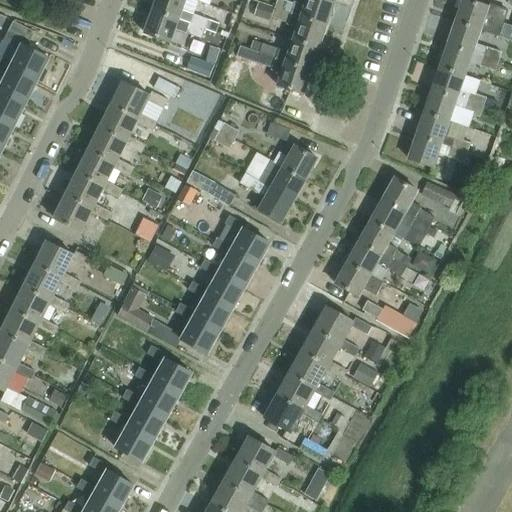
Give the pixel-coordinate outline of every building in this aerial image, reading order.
[(157,0),(154,10),(190,24),(193,14),(183,11),(186,0),(157,0)] [(282,0),(277,0),(275,8),(291,13),(294,4),(282,0)] [(294,4),(291,13),(329,26),(337,3),(328,0),(308,0),(306,6),(295,2),(294,4)] [(469,0),(464,0),(457,22),(482,30),(496,35),(505,9),(491,4),(490,7),(469,0)] [(259,4),(255,16),(270,21),(274,10),(259,4)] [(275,8),(272,18),(287,23),(291,13),(275,8)] [(154,10),(145,33),(171,43),(175,31),(185,35),(186,34),(190,24),(154,10)] [(287,23),(287,25),(298,29),(295,40),(321,49),(329,26),(291,13),(287,23)] [(193,14),(190,24),(205,29),(216,33),(220,24),(193,14)] [(11,66),(39,81),(51,58),(24,45),(31,31),(13,22),(4,40),(20,48),(13,62),(11,66)] [(457,22),(449,44),(474,53),(478,44),(482,30),(457,22)] [(190,24),(186,34),(201,39),(205,29),(190,24)] [(278,50),(275,59),(313,72),(321,49),(295,40),(290,54),(278,50)] [(254,41),(250,51),(275,59),(278,50),(254,41)] [(449,44),(441,67),(467,76),(474,53),(449,44)] [(215,65),(220,50),(211,47),(206,62),(215,65)] [(241,47),(237,57),(272,69),(275,59),(250,51),(241,47)] [(487,47),(484,56),(499,61),(502,52),(487,47)] [(0,89),(28,104),(39,81),(11,66),(13,62),(0,55),(0,66),(9,71),(1,85),(0,87),(0,89)] [(484,56),(481,67),(496,72),(499,61),(484,56)] [(187,70),(209,78),(214,65),(192,57),(187,70)] [(272,69),(271,71),(282,75),(279,86),(305,95),(313,72),(275,59),(272,69)] [(441,67),(434,90),(483,107),(486,99),(461,91),(467,76),(441,67)] [(154,88),(176,98),(181,88),(159,78),(154,88)] [(0,118),(16,127),(28,104),(0,89),(0,87),(1,85),(0,84),(0,118)] [(140,120),(142,115),(149,102),(165,109),(169,101),(153,93),(151,98),(123,84),(112,106),(140,120)] [(434,90),(426,112),(451,121),(455,111),(479,119),(483,107),(434,90)] [(112,106),(101,128),(128,142),(131,137),(138,123),(154,131),(158,123),(142,115),(140,120),(112,106)] [(426,112),(418,135),(443,144),(451,147),(468,152),(471,143),(447,134),(451,121),(426,112)] [(0,147),(4,149),(16,127),(0,118),(0,147)] [(239,133),(220,122),(215,130),(234,141),(239,133)] [(271,123),(267,134),(287,141),(291,130),(271,123)] [(128,142),(101,128),(90,150),(117,164),(120,160),(127,146),(143,154),(147,146),(131,137),(128,142)] [(230,149),(234,141),(215,130),(210,138),(230,149)] [(418,135),(410,159),(435,168),(440,153),(443,144),(418,135)] [(280,154),(275,163),(307,181),(319,159),(296,146),(289,159),(280,154)] [(451,147),(448,156),(465,162),(468,152),(451,147)] [(90,150),(78,173),(106,187),(108,182),(115,168),(132,176),(135,168),(120,160),(117,164),(90,150)] [(181,155),(176,164),(187,169),(191,161),(181,155)] [(260,182),(296,202),(307,181),(275,163),(274,164),(271,163),(260,182)] [(194,172),(187,184),(210,195),(215,184),(194,172)] [(78,173),(67,195),(95,209),(97,205),(104,191),(120,199),(124,191),(108,182),(106,187),(78,173)] [(296,202),(260,182),(260,183),(245,175),(240,184),(266,199),(260,211),(283,224),(296,202)] [(384,200),(430,225),(433,219),(420,212),(422,209),(412,203),(419,192),(396,179),(384,200)] [(173,180),(169,189),(176,193),(181,183),(173,180)] [(451,208),(457,196),(428,182),(422,194),(451,208)] [(199,190),(187,184),(178,201),(190,208),(199,190)] [(152,193),(147,203),(157,208),(162,198),(152,193)] [(113,213),(97,205),(95,209),(67,195),(56,218),(83,233),(93,213),(109,221),(113,213)] [(430,225),(384,200),(372,221),(395,234),(401,224),(423,237),(430,225)] [(242,234),(234,247),(231,252),(258,267),(271,245),(245,230),(247,226),(231,216),(227,224),(242,234)] [(144,219),(136,236),(150,243),(159,226),(144,219)] [(372,221),(360,242),(407,268),(411,261),(396,253),(399,247),(390,242),(395,234),(372,221)] [(169,227),(163,237),(170,241),(176,231),(169,227)] [(246,289),(258,267),(231,252),(234,247),(219,238),(214,247),(229,256),(221,269),(219,274),(246,289)] [(64,279),(66,274),(73,261),(89,268),(93,259),(78,251),(76,255),(49,241),(37,265),(64,279)] [(360,242),(348,263),(371,276),(377,265),(401,279),(407,268),(360,242)] [(157,248),(150,261),(163,268),(170,255),(157,248)] [(234,311),(246,289),(219,274),(221,269),(206,260),(202,268),(203,269),(217,277),(209,291),(206,296),(234,311)] [(383,283),(371,276),(348,263),(337,284),(360,297),(364,289),(376,296),(383,283)] [(37,265),(26,287),(53,301),(55,296),(63,282),(78,289),(82,282),(66,274),(64,279),(37,265)] [(128,275),(108,266),(103,277),(123,286),(128,275)] [(194,318),(221,333),(234,311),(206,296),(209,291),(194,282),(189,290),(205,299),(197,313),(194,318)] [(53,301),(26,287),(14,309),(42,323),(44,318),(52,304),(67,312),(71,304),(55,296),(53,301)] [(133,290),(117,318),(146,334),(153,322),(138,313),(146,297),(133,290)] [(363,310),(378,318),(383,308),(368,300),(363,310)] [(194,318),(197,313),(182,305),(177,313),(192,321),(182,340),(209,355),(221,333),(194,318)] [(357,319),(355,322),(329,307),(316,329),(343,345),(345,340),(353,327),(368,335),(372,328),(357,319)] [(42,323),(14,309),(3,331),(30,345),(33,341),(40,326),(56,334),(60,326),(44,318),(42,323)] [(343,345),(316,329),(303,352),(331,367),(333,362),(341,349),(356,358),(361,349),(345,340),(343,345)] [(30,345),(3,331),(0,337),(0,358),(19,368),(22,363),(29,349),(44,357),(48,349),(33,341),(30,345)] [(164,363),(156,377),(154,381),(181,396),(194,374),(168,359),(170,355),(154,346),(149,354),(164,363)] [(331,367),(303,352),(291,374),(318,389),(320,384),(328,371),(344,379),(348,371),(333,362),(331,367)] [(19,368),(0,358),(0,387),(8,391),(18,371),(33,379),(37,371),(22,363),(19,368)] [(376,382),(380,368),(363,364),(360,378),(376,382)] [(142,403),(168,418),(181,396),(154,381),(156,377),(141,368),(136,376),(152,385),(144,399),(142,403)] [(291,374),(278,395),(306,410),(308,406),(316,392),(332,401),(336,393),(320,384),(318,389),(291,374)] [(83,383),(76,395),(85,400),(92,388),(83,383)] [(156,440),(168,418),(142,403),(144,399),(129,390),(124,398),(139,407),(131,421),(129,425),(156,440)] [(59,394),(54,403),(61,407),(66,398),(59,394)] [(324,415),(308,406),(306,410),(278,395),(266,418),(293,433),(304,414),(319,423),(324,415)] [(27,402),(21,414),(50,428),(56,416),(27,402)] [(0,420),(6,423),(10,415),(0,409),(0,420)] [(143,462),(156,440),(129,425),(131,421),(116,412),(112,420),(127,429),(117,447),(143,462)] [(265,475),(267,471),(276,456),(291,465),(295,457),(280,448),(278,452),(251,437),(238,460),(265,475)] [(298,452),(320,463),(326,453),(304,441),(298,452)] [(90,465),(92,466),(91,467),(104,474),(96,488),(98,489),(96,493),(122,508),(135,486),(108,471),(111,467),(95,457),(90,465)] [(265,475),(238,460),(225,482),(253,497),(255,492),(263,479),(279,487),(283,480),(267,471),(265,475)] [(332,477),(320,470),(315,479),(327,486),(332,477)] [(85,511),(120,511),(122,508),(96,493),(98,489),(96,488),(82,480),(78,488),(94,496),(86,510),(85,511)] [(225,482),(213,503),(228,511),(244,511),(251,500),(266,509),(271,501),(255,492),(253,497),(225,482)] [(85,511),(86,510),(70,501),(65,510),(69,511),(85,511)] [(228,511),(213,503),(207,511),(228,511)]
